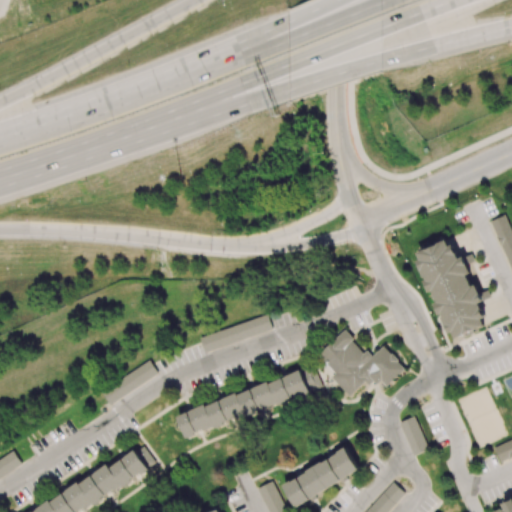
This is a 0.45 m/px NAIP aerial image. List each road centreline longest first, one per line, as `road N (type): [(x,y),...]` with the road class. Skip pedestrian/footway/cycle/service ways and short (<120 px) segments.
road 1 (motorway): [(0,224),(160,203),(341,159)]
road 2 (motorway): [(289,30),(0,137)]
road 3 (motorway): [(216,0),(0,116)]
road 4 (motorway): [(341,159),(511,95)]
road 5 (motorway): [(0,179),(157,127)]
road 6 (tertiary): [(511,161),(363,225)]
